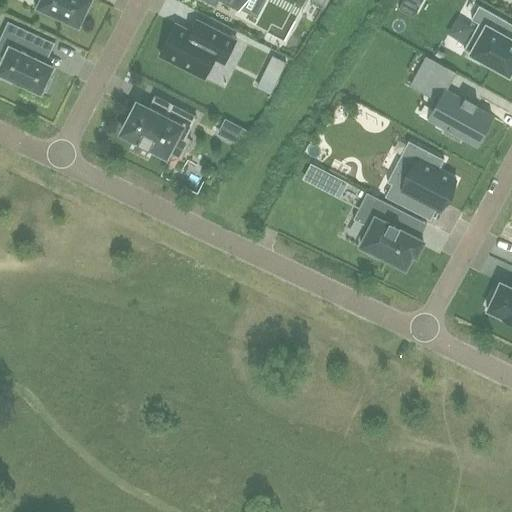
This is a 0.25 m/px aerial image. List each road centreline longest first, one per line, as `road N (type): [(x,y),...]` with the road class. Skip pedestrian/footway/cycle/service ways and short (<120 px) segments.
road 1 (residential): [(422,334),(57,160)]
road 2 (residential): [(422,334),(511,169)]
road 3 (residential): [(57,160),(142,0)]
